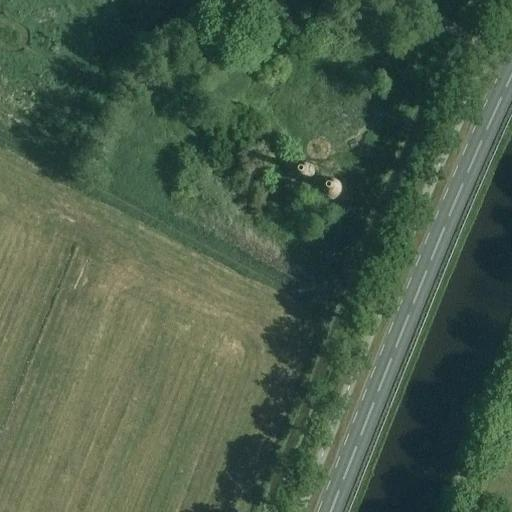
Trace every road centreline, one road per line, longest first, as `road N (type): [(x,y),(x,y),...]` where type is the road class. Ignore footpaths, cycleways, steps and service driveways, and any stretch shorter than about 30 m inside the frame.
road 1 (primary): [(327,511),(467,157),(511,67)]
road 2 (track): [(511,359),(450,511)]
